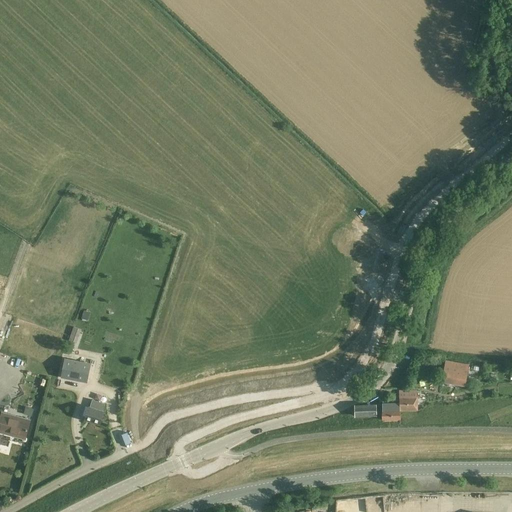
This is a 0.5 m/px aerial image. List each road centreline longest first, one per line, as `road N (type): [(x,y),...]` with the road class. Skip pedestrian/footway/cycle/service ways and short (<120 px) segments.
road 1 (unclassified): [(8,511),(147,442),(162,421),(183,412),(322,387),(337,406)]
road 2 (unclassified): [(511,468),(317,479),(177,511)]
road 3 (tertiary): [(337,406),(387,370),(424,252),(444,220),(511,160)]
road 4 (tertiary): [(71,511),(245,433),(337,406)]
